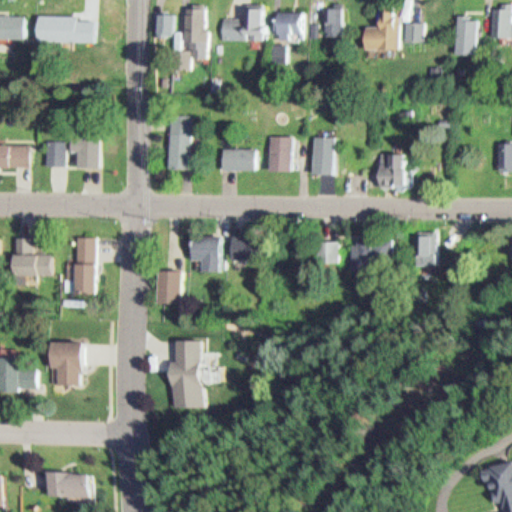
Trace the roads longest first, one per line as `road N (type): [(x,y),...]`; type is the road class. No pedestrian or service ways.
road 1 (residential): [(511,206),(0,198)]
road 2 (tertiary): [(138,511),(143,0)]
road 3 (residential): [(140,433),(0,429)]
